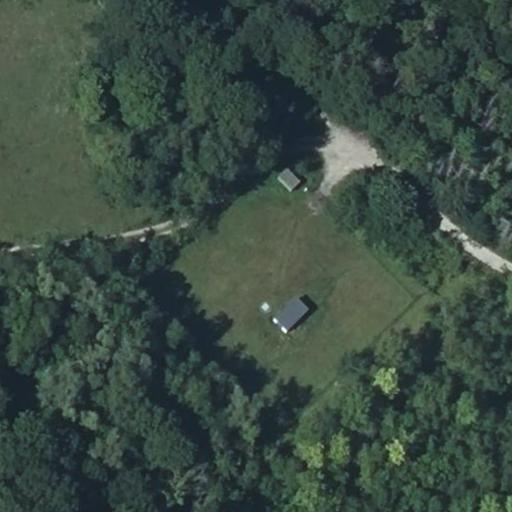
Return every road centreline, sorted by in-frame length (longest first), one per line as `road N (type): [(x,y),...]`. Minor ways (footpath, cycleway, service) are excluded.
road 1 (track): [(341,144),(279,146),(166,232),(66,238)]
road 2 (unclassified): [(341,144),(476,254),(511,271)]
